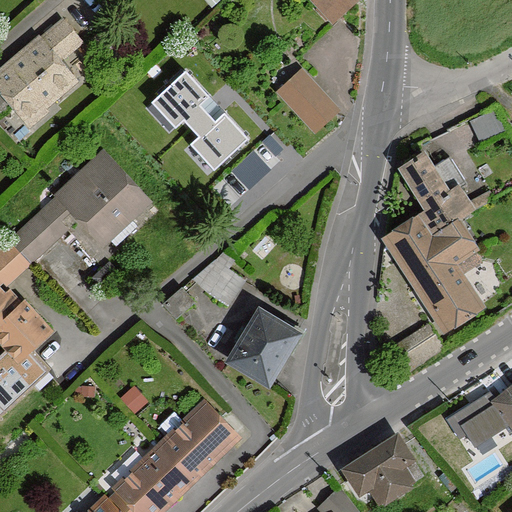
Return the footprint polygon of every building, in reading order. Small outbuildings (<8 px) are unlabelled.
[(351,0),(315,0),(332,18),(351,0)] [(83,44),(66,23),(0,78),(0,88),(12,102),(32,126),(47,114),(45,112),(78,84),(61,63),(83,44)] [(312,81),(303,70),(280,91),(316,130),(339,109),(312,81)] [(209,96),(187,72),(153,103),(176,129),(185,121),(192,129),(208,114),(199,105),(209,96)] [(0,88),(0,110),(12,102),(0,88)] [(216,105),(209,96),(199,105),(208,114),(216,123),(225,114),(216,105)] [(497,110),(470,121),(475,133),(480,143),(507,131),(497,110)] [(216,123),(208,114),(192,129),(200,138),(192,145),(215,170),(248,139),(225,114),(216,123)] [(270,136),(264,142),(277,156),(283,150),(270,136)] [(254,151),(232,171),(250,190),(272,170),(254,151)] [(436,166),(426,151),(401,167),(428,209),(420,214),(434,236),(460,219),(494,198),(490,191),(470,203),(460,188),(467,184),(450,157),(436,166)] [(94,252),(150,199),(105,152),(15,240),(33,260),(47,247),(69,226),(94,252)] [(479,248),(460,219),(434,236),(420,214),(386,236),(408,271),(446,330),(483,307),(455,263),(479,248)] [(17,274),(33,260),(15,240),(0,252),(0,287),(1,289),(17,274)] [(216,260),(229,270),(235,261),(224,253),(216,260)] [(216,260),(194,279),(211,293),(229,306),(246,282),(229,270),(216,260)] [(96,276),(105,286),(119,273),(111,263),(96,276)] [(6,294),(1,289),(0,287),(0,335),(11,348),(20,357),(31,348),(52,329),(26,300),(22,304),(11,290),(6,294)] [(163,304),(176,318),(181,314),(195,302),(187,293),(182,287),(163,304)] [(298,334),(260,311),(230,362),(268,384),(298,334)] [(441,345),(429,326),(412,337),(391,350),(403,369),(441,345)] [(20,357),(11,348),(0,358),(0,417),(49,373),(52,370),(36,352),(31,348),(20,357)] [(511,389),(500,398),(511,413),(511,389)] [(511,424),(511,423),(491,391),(448,419),(460,438),(466,434),(476,448),(511,424)] [(157,511),(238,434),(207,402),(119,488),(121,490),(141,511),(157,511)] [(424,472),(399,432),(347,464),(360,486),(371,480),(382,498),(424,472)] [(358,511),(339,487),(320,505),(326,511),(358,511)] [(141,511),(121,490),(110,501),(120,511),(141,511)] [(120,511),(110,501),(108,499),(93,511),(120,511)]
